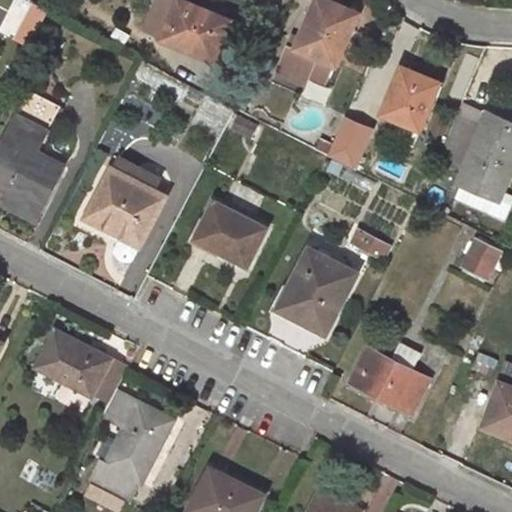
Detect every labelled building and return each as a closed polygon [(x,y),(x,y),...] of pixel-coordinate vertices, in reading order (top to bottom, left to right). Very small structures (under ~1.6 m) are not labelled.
[(232,20),(183,0),(177,0),(162,36),(174,41),(173,43),(197,54),(198,52),(216,58),(232,20)] [(341,5),(329,0),(320,0),(316,10),(314,9),(301,39),(297,48),(290,45),(278,72),(305,84),(309,75),(325,82),(335,57),(339,59),(359,13),(341,5)] [(297,48),(301,39),(294,36),(290,45),(297,48)] [(408,69),(402,67),(398,76),(404,79),(408,69)] [(440,82),(408,69),(404,79),(398,76),(388,102),(390,102),(385,115),(420,130),(440,82)] [(38,162),(32,160),(37,151),(61,106),(31,91),(0,148),(0,183),(9,188),(2,201),(36,220),(55,184),(33,173),(38,162)] [(237,107),(244,110),(248,102),(241,98),(237,107)] [(511,170),(511,122),(465,102),(443,155),(444,155),(460,162),(467,165),(460,181),(462,183),(500,198),(503,190),(511,170)] [(445,135),(451,118),(437,112),(430,130),(445,135)] [(231,126),(252,137),(258,126),(237,116),(231,126)] [(64,166),(37,151),(32,160),(38,162),(33,173),(55,184),(64,166)] [(441,162),(457,169),(460,162),(444,155),(441,162)] [(114,169),(154,189),(160,179),(120,158),(114,169)] [(114,169),(112,167),(86,218),(121,236),(140,246),(166,196),(154,189),(114,169)] [(9,188),(0,183),(0,200),(1,202),(2,201),(9,188)] [(456,198),(493,214),(500,198),(462,183),(456,198)] [(511,201),(511,193),(503,190),(500,198),(493,214),(505,219),(511,201)] [(215,201),(196,239),(248,266),(267,228),(215,201)] [(366,232),(359,228),(351,242),(365,249),(370,242),(363,238),(366,232)] [(392,245),(366,232),(363,238),(370,242),(365,249),(385,260),(392,245)] [(133,259),(140,246),(121,236),(114,250),(118,257),(123,260),(129,261),(133,259)] [(463,270),(484,281),(501,248),(480,237),(463,270)] [(357,272),(310,248),(279,308),(300,319),(304,312),(330,325),(357,272)] [(330,325),(304,312),(300,319),(326,333),(330,325)] [(128,368),(56,332),(38,367),(66,381),(59,395),(60,401),(78,409),(84,408),(91,394),(109,403),(115,391),(128,368)] [(430,378),(413,370),(422,353),(400,342),(391,359),(368,347),(350,382),(376,395),(383,398),(412,414),(430,378)] [(496,361),(477,354),(471,369),(491,376),(496,361)] [(511,386),(500,382),(485,422),(511,432),(511,386)] [(106,464),(101,462),(90,481),(130,500),(139,481),(142,482),(174,420),(115,391),(109,403),(102,417),(125,427),(106,464)] [(252,488),(211,467),(188,511),(190,511),(255,511),(262,499),(250,493),(252,488)] [(360,510),(370,490),(343,477),(333,497),(356,508),(360,510)] [(264,495),(252,488),(250,493),(262,499),(264,495)] [(333,497),(321,491),(310,511),(354,511),(356,508),(333,497)]
